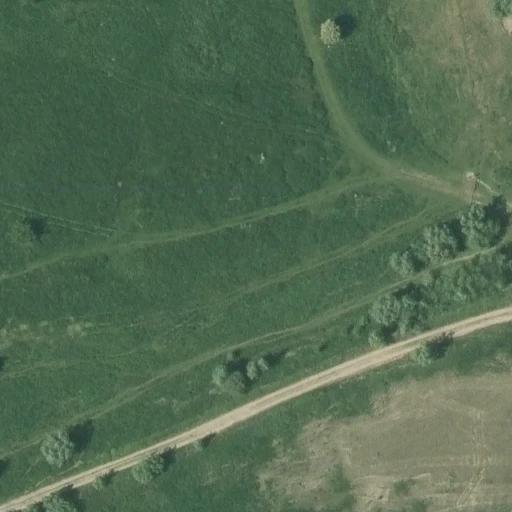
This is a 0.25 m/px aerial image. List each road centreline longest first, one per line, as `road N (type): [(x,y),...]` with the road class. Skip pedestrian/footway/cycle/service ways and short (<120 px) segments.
road 1 (track): [(5,511),(395,347),(511,310)]
road 2 (track): [(379,169),(330,194),(0,274)]
road 3 (track): [(295,0),(325,97),(379,169)]
road 4 (track): [(379,169),(511,219)]
